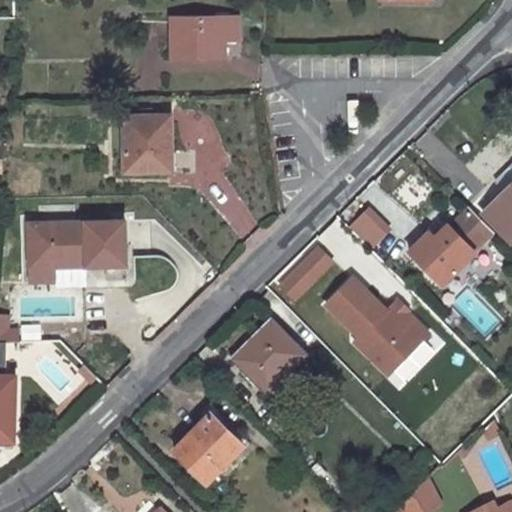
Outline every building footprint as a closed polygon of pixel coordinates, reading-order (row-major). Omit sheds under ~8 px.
[(239,17),(174,18),(174,56),(225,55),(225,37),(238,37),(239,17)] [(141,115),(124,116),(126,171),(172,169),(171,147),(173,147),(172,114),(155,114),(141,115)] [(509,192),(496,204),(498,206),(487,217),(511,242),(511,170),(499,182),(509,192)] [(478,198),(487,207),(503,192),(494,183),(478,198)] [(368,207),(349,226),(371,248),(391,228),(368,207)] [(429,232),(411,250),(444,285),(476,255),(474,252),(495,232),(472,209),(451,229),(450,227),(437,238),(429,232)] [(54,263),(124,261),(123,219),(27,221),(28,269),(28,282),(54,282),(54,263)] [(331,263),(316,247),(279,283),(294,299),(331,263)] [(356,344),(388,375),(428,335),(396,304),(388,312),(355,279),(329,306),(361,339),(356,344)] [(0,340),(17,340),(16,312),(0,312),(0,340)] [(274,317),(233,358),(268,394),(309,355),(274,317)] [(0,447),(14,448),(16,376),(6,375),(7,342),(0,342),(0,447)] [(213,413),(176,451),(208,483),(246,445),(213,413)] [(479,464),(471,455),(475,452),(467,445),(445,465),(459,482),(479,464)] [(403,461),(397,455),(379,471),(385,478),(403,461)] [(420,492),(429,511),(442,506),(432,486),(420,492)] [(378,511),(365,497),(350,511),(378,511)]
